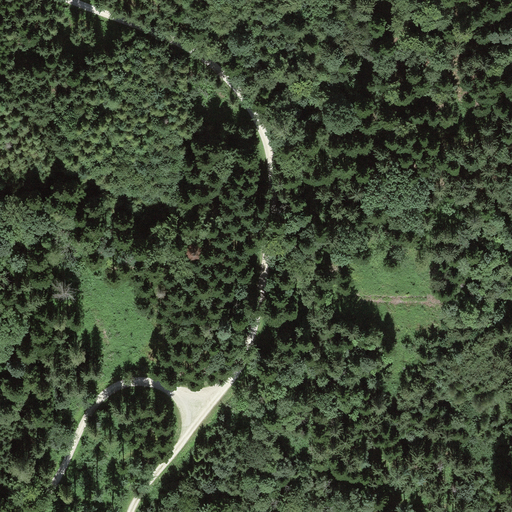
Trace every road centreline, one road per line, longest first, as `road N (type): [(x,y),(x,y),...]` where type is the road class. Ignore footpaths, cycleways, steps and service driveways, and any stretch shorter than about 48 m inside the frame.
road 1 (track): [(269,224),(261,128),(216,66),(67,0)]
road 2 (track): [(202,410),(145,384),(101,395),(85,412),(54,486),(31,511)]
road 3 (track): [(269,224),(242,362),(202,410)]
road 4 (track): [(183,291),(218,265),(269,191)]
road 5 (track): [(202,410),(127,511)]
